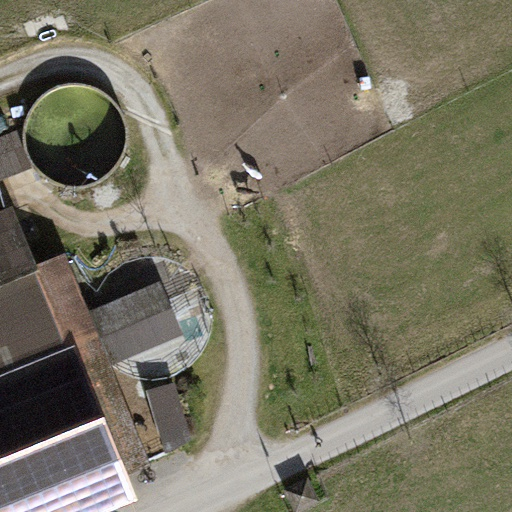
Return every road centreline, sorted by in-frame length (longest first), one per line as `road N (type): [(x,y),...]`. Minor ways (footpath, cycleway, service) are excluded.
road 1 (unknown): [(0,133),(69,104),(100,101),(133,115),(159,143),(249,333),(255,380),(237,487)]
road 2 (residential): [(511,355),(187,511)]
